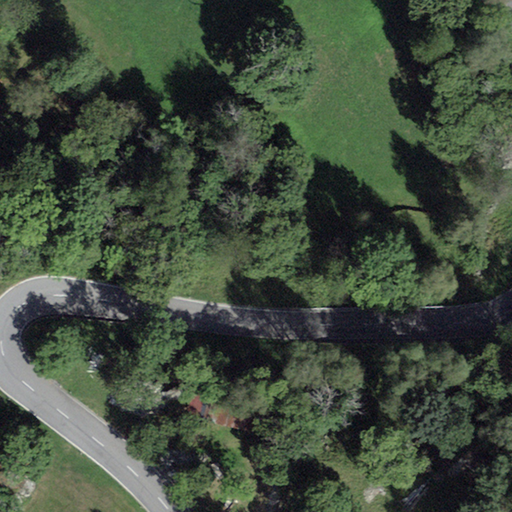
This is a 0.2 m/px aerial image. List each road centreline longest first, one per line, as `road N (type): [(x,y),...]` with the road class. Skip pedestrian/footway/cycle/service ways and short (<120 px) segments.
road 1 (tertiary): [(0,329),(14,306),(45,295),(283,327),(471,323),(511,310)]
road 2 (tertiary): [(165,511),(0,353)]
